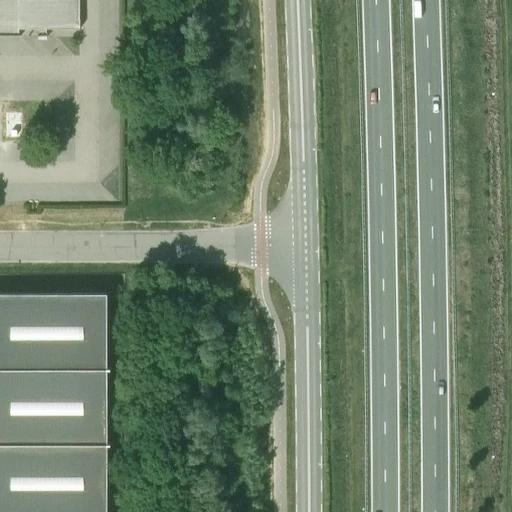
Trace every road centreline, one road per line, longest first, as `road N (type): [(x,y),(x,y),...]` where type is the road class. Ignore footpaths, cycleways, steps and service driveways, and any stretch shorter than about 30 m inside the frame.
road 1 (trunk): [(375,0),(385,511)]
road 2 (trunk): [(434,511),(425,0)]
road 3 (unclassified): [(305,248),(0,248)]
road 4 (unclassified): [(308,511),(305,248)]
road 5 (unclassified): [(305,248),(297,0)]
